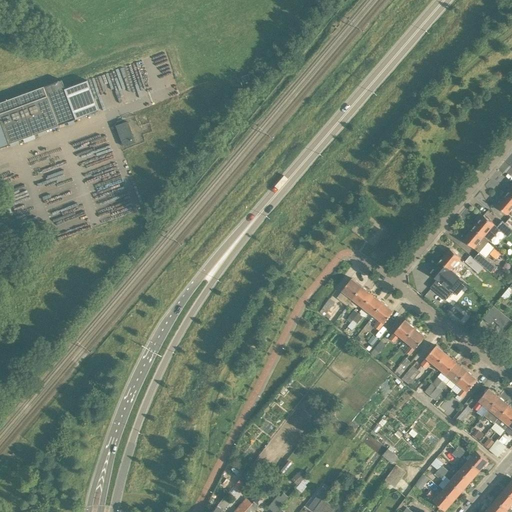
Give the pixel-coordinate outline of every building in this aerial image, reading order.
[(64,89),(60,80),(0,102),(0,146),(75,118),(64,89)] [(126,123),(115,127),(123,147),(134,143),(126,123)] [(497,206),(508,215),(511,210),(511,197),(507,194),(497,206)] [(473,227),(484,237),(489,241),(489,242),(499,230),(507,237),(511,231),(511,228),(506,224),(502,221),(497,227),(495,225),(484,215),(473,227)] [(474,249),(479,253),(480,253),(489,241),(484,237),(473,227),(463,239),(474,249)] [(440,261),(451,270),(461,258),(450,249),(440,261)] [(486,258),(480,253),(479,253),(474,259),(484,267),(492,274),(497,267),(486,258)] [(465,262),(478,274),(484,267),(474,259),(473,259),(470,256),(465,262)] [(451,270),(440,261),(430,273),(441,282),(449,289),(459,277),(451,270)] [(347,294),(353,299),(363,287),(352,278),(338,297),(342,301),(347,294)] [(353,299),(364,307),(373,295),(363,287),(353,299)] [(364,307),(374,315),(384,303),(373,295),(364,307)] [(319,313),(329,320),(331,316),(328,314),(335,303),(329,299),(319,313)] [(394,311),(384,303),(374,315),(380,320),(375,327),(379,330),(394,311)] [(505,326),(507,323),(510,320),(500,312),(501,312),(494,306),(484,319),(491,324),(496,318),(505,326)] [(349,317),(353,320),(358,314),(354,310),(349,317)] [(353,320),(357,324),(363,317),(358,314),(353,320)] [(400,336),(405,340),(415,328),(405,320),(390,339),(394,342),(400,336)] [(353,321),(347,327),(352,331),(357,324),(353,321)] [(426,337),(415,328),(405,340),(411,345),(405,352),(410,355),(426,337)] [(373,346),(378,339),(373,335),(368,342),(373,346)] [(371,354),(375,358),(385,345),(381,341),(371,354)] [(432,361),(437,366),(446,354),(436,346),(421,364),(426,368),(432,361)] [(457,362),(446,354),(437,366),(443,371),(432,384),(425,392),(429,396),(442,381),(447,374),(457,362)] [(406,359),(394,373),(399,377),(411,363),(406,359)] [(457,362),(447,374),(458,383),(467,371),(457,362)] [(402,379),(410,386),(420,373),(412,366),(402,379)] [(478,380),(467,371),(458,383),(464,387),(458,394),(462,398),(478,380)] [(442,381),(429,396),(435,401),(443,392),(441,391),(446,385),(442,381)] [(287,390),(283,386),(279,392),(283,395),(287,390)] [(483,404),(489,409),(499,397),(489,388),(474,407),(478,410),(483,404)] [(305,397),(299,406),(304,410),(311,402),(305,397)] [(510,405),(499,397),(489,409),(484,416),(494,424),(495,423),(510,405)] [(511,422),(511,407),(510,405),(495,423),(505,431),(511,422)] [(468,406),(457,419),(461,423),(472,410),(468,406)] [(319,432),(323,427),(318,423),(313,428),(319,432)] [(484,435),(478,430),(473,435),(479,440),(484,435)] [(489,439),(484,445),(489,448),(494,443),(489,439)] [(498,440),(489,450),(498,457),(506,446),(498,440)] [(462,456),(466,451),(459,445),(456,450),(462,456)] [(398,458),(389,450),(383,456),(393,464),(398,458)] [(462,456),(456,450),(452,454),(459,460),(462,456)] [(468,460),(480,471),(489,461),(477,450),(468,460)] [(459,471),(471,481),(480,471),(468,460),(459,471)] [(394,487),(395,486),(405,472),(396,465),(385,480),(394,487)] [(261,477),(259,475),(260,474),(251,466),(236,484),(243,490),(246,486),(251,490),(261,477)] [(448,472),(442,466),(438,470),(445,476),(448,472)] [(300,470),(291,479),(298,486),(306,476),(300,470)] [(445,476),(438,470),(434,475),(441,480),(445,476)] [(463,491),(471,481),(459,471),(450,480),(463,491)] [(306,487),(305,486),(310,480),(306,476),(298,486),(296,488),(301,493),(306,487)] [(421,490),(425,485),(419,480),(415,485),(421,490)] [(442,490),(454,501),(463,491),(450,480),(442,490)] [(511,495),(505,489),(496,499),(507,509),(511,504),(511,495)] [(454,501),(442,490),(437,496),(431,491),(427,495),(446,511),(454,501)] [(272,511),(274,511),(278,507),(284,501),(288,496),(283,492),(279,496),(278,495),(268,507),(272,511)] [(312,510),(317,504),(321,498),(317,495),(308,507),(312,510)] [(243,511),(244,511),(252,502),(248,498),(243,505),(242,503),(237,509),(236,509),(233,511),(223,511),(217,506),(212,511),(243,511)] [(333,511),(336,509),(321,498),(317,504),(323,508),(319,511),(333,511)] [(490,511),(505,511),(507,509),(496,499),(487,509),(490,511)] [(244,511),(251,511),(254,509),(257,505),(252,502),(244,511)]
